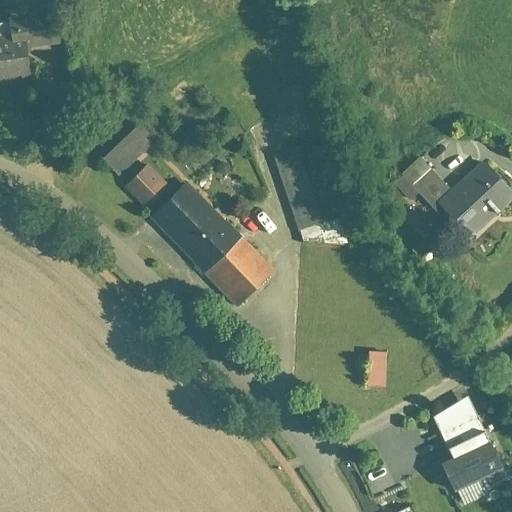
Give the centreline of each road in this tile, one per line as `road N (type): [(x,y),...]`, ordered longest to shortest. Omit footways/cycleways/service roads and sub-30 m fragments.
road 1 (unclassified): [(312,461),(166,295),(31,186),(0,171)]
road 2 (residential): [(511,332),(470,372),(312,461)]
